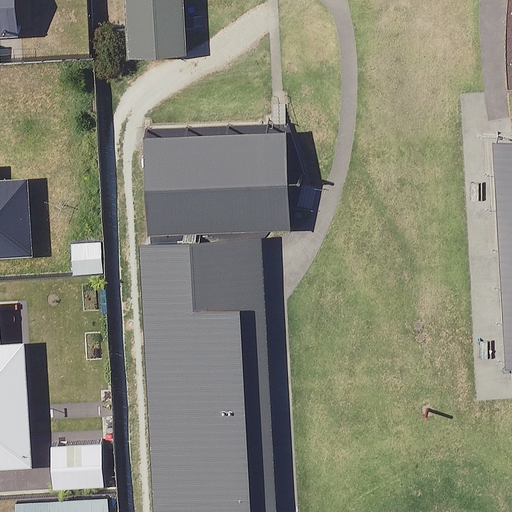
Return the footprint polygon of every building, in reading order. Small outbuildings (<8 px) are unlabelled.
[(191,0),(118,0),(120,46),(193,44),(191,0)] [(290,117),(146,124),(152,226),(295,219),(290,117)] [(0,176),(0,251),(33,251),(30,175),(0,176)] [(276,511),(262,231),(140,231),(155,511),(276,511)] [(0,491),(40,490),(32,343),(7,344),(5,302),(0,302),(0,491)] [(112,494),(109,438),(57,441),(59,496),(112,494)]
